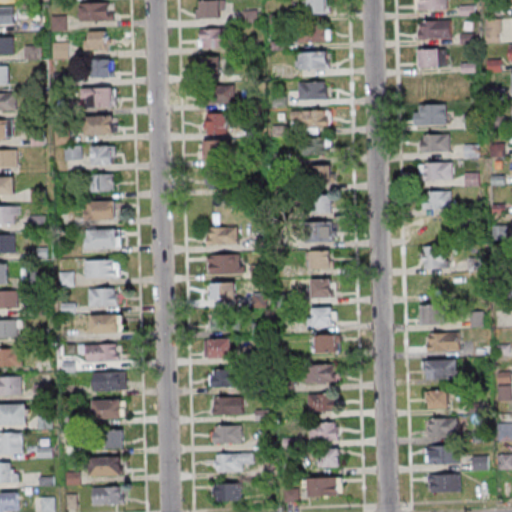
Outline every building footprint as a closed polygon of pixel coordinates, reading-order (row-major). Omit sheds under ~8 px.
[(223,0),(199,0),(200,17),(224,17),(223,0)] [(328,13),(328,0),(305,0),(305,13),(328,13)] [(418,0),(447,0),(447,9),(418,9),(418,0)] [(79,3),(109,2),(109,19),(80,20),(79,3)] [(0,6),(15,6),(15,23),(0,23),(0,6)] [(486,41),(502,41),(502,18),(486,18),(486,41)] [(422,20),(451,19),(452,37),(422,38),(422,20)] [(331,26),(298,26),(298,41),(331,41),(331,26)] [(200,47),(228,47),(228,28),(200,28),(200,47)] [(86,50),(109,50),(109,31),(86,31),(86,50)] [(0,36),(14,36),(14,53),(0,53),(0,36)] [(26,59),(41,59),(41,45),(26,45),(26,59)] [(446,48),(419,48),(419,66),(446,66),(446,48)] [(300,51),(329,50),(330,68),(300,68),(300,51)] [(202,75),(228,75),(228,57),(202,57),(202,75)] [(93,59),(93,77),(114,77),(114,59),(93,59)] [(0,65),(9,65),(9,83),(0,83),(0,65)] [(300,82),(329,81),(329,98),(300,99),(300,82)] [(205,85),(205,102),(236,102),(236,85),(205,85)] [(84,107),(113,107),(113,87),(84,87),(84,107)] [(17,93),(0,92),(0,110),(17,111),(17,93)] [(417,104),(446,104),(447,121),(418,122),(417,104)] [(299,110),(328,109),(329,126),(300,127),(299,110)] [(228,113),(206,113),(206,133),(228,133),(228,113)] [(86,116),(115,115),(115,132),(86,133),(86,116)] [(0,138),(14,138),(13,119),(0,119),(0,138)] [(421,134),(451,133),(451,150),(422,151),(421,134)] [(332,154),(332,138),(299,138),(299,154),(332,154)] [(231,159),(231,139),(203,139),(203,159),(231,159)] [(82,159),(82,145),(66,145),(66,159),(82,159)] [(116,163),(116,145),(93,145),(93,163),(116,163)] [(0,149),(17,149),(17,166),(0,166),(0,149)] [(423,162),(453,161),(453,178),(424,179),(423,162)] [(335,184),(335,165),(313,165),(313,184),(335,184)] [(207,170),(207,190),(233,190),(233,170),(207,170)] [(115,190),(115,173),(91,173),(91,190),(115,190)] [(0,193),(14,194),(14,176),(0,175),(0,193)] [(424,191),(453,190),(453,208),(424,208),(424,191)] [(332,212),(332,192),(312,192),(312,212),(332,212)] [(87,201),(116,200),(117,218),(87,218),(87,201)] [(0,205),(0,223),(19,223),(19,206),(0,205)] [(307,221),(307,241),(335,241),(335,221),(307,221)] [(208,244),(237,244),(237,226),(208,226),(208,244)] [(87,230),(117,230),(117,247),(88,248),(87,230)] [(0,233),(0,253),(16,253),(16,234),(0,233)] [(446,268),(446,245),(423,245),(423,268),(446,268)] [(311,250),(331,250),(331,269),(311,270),(311,250)] [(244,254),(209,254),(209,273),(244,273),(244,254)] [(86,260),(115,259),(116,276),(86,277),(86,260)] [(425,294),(453,294),(453,276),(425,276),(425,294)] [(312,278),(332,278),(332,297),(313,298),(312,278)] [(236,299),(236,282),(211,282),(211,299),(236,299)] [(89,288),(116,287),(117,305),(90,305),(89,288)] [(0,289),(20,289),(20,307),(0,307),(0,289)] [(443,304),(423,304),(423,324),(444,323),(443,304)] [(313,306),(333,306),(333,325),(314,326),(313,306)] [(237,311),(209,311),(209,329),(237,329),(237,311)] [(485,325),(484,311),(472,312),(472,326),(485,325)] [(91,314),(118,313),(118,331),(91,332),(91,314)] [(0,318),(18,318),(19,336),(0,336),(0,318)] [(430,332),(460,332),(460,350),(431,351),(430,332)] [(316,334),(316,352),(338,352),(338,334),(316,334)] [(233,338),(209,338),(209,357),(233,357),(233,338)] [(87,344),(87,360),(121,360),(121,344),(87,344)] [(0,347),(22,347),(22,365),(0,365),(0,347)] [(428,360),(457,359),(458,377),(428,378),(428,360)] [(308,364),(335,363),(336,381),(308,382),(308,364)] [(210,387),(236,387),(236,369),(210,369),(210,387)] [(95,372),(122,371),(122,389),(95,390),(95,372)] [(511,371),(498,371),(498,399),(511,399),(511,371)] [(0,375),(22,375),(22,393),(0,393),(0,375)] [(450,390),(428,390),(428,407),(450,407),(450,390)] [(308,393),(336,392),(336,410),(308,411),(308,393)] [(216,396),(243,396),(244,413),(217,414),(216,396)] [(124,399),(92,399),(92,418),(124,418),(124,399)] [(0,423),(28,424),(28,403),(0,402),(0,423)] [(429,418),(458,417),(459,436),(429,436),(429,418)] [(309,422),(337,421),(338,439),(310,440),(309,422)] [(511,439),(511,422),(499,422),(499,440),(511,439)] [(215,426),(242,425),(242,443),(215,443),(215,426)] [(124,429),(108,429),(108,447),(124,447),(124,429)] [(23,431),(0,431),(0,452),(23,453),(23,431)] [(431,445),(460,445),(461,463),(431,464),(431,445)] [(319,466),(341,466),(341,448),(319,448),(319,466)] [(216,453),(243,452),(244,470),(217,470),(216,453)] [(509,464),(509,454),(500,454),(500,464),(509,464)] [(91,457),(121,456),(121,474),(92,475),(91,457)] [(18,462),(0,462),(0,481),(18,482),(18,462)] [(432,474),(461,473),(462,491),(432,492),(432,474)] [(311,478),(339,477),(339,495),(311,496),(311,478)] [(215,483),(242,482),(242,500),(215,501),(215,483)] [(94,486),(121,485),(121,503),(94,504),(94,486)] [(0,511),(19,511),(19,492),(0,491),(0,511)]
